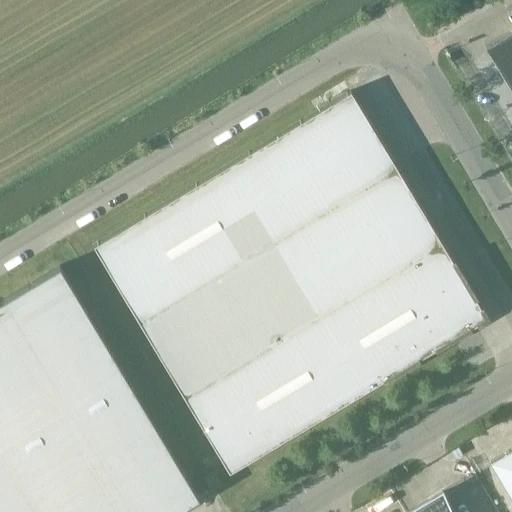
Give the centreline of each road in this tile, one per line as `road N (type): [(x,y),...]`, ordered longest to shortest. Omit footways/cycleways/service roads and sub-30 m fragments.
road 1 (unclassified): [(511,224),(421,69),(375,47),(339,57),(0,259)]
road 2 (unclassified): [(290,511),(511,379)]
